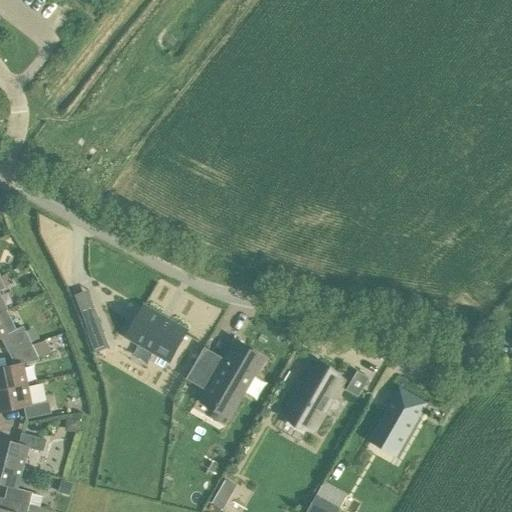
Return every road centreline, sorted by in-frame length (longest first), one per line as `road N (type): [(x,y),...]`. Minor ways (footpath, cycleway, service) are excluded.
road 1 (residential): [(0,172),(204,285),(292,311),(468,344),(511,320)]
road 2 (residential): [(16,93),(47,60),(45,40),(3,0)]
